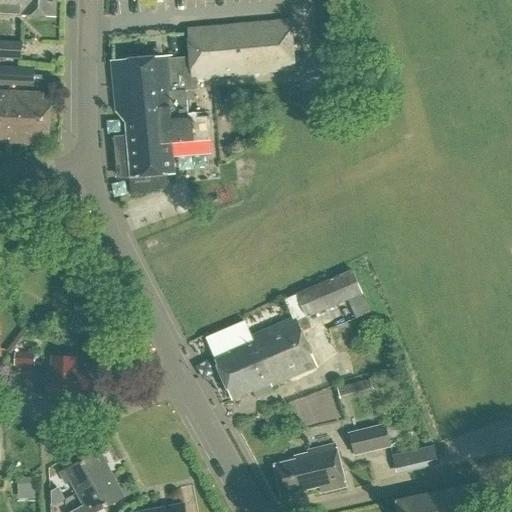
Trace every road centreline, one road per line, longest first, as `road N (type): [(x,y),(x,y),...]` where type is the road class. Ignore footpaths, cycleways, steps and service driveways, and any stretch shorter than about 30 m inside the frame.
road 1 (tertiary): [(183,379),(112,240),(89,167)]
road 2 (unclassified): [(295,511),(511,463)]
road 3 (residential): [(183,379),(118,411),(0,412)]
road 4 (tertiary): [(89,167),(88,0)]
road 5 (tertiary): [(259,511),(183,379)]
